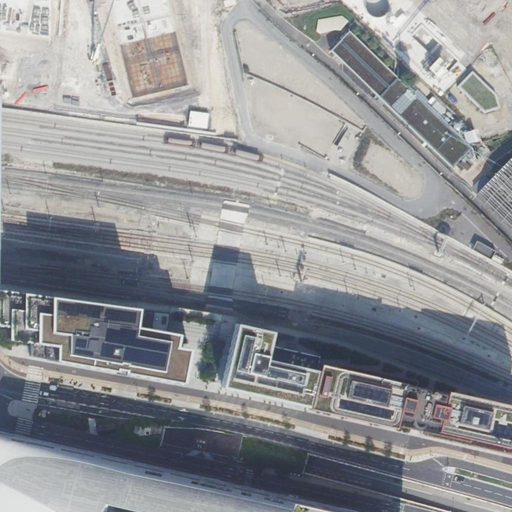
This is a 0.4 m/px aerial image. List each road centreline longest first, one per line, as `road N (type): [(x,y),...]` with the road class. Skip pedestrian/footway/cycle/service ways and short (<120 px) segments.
road 1 (motorway): [(479,511),(239,450),(163,439),(67,462),(0,505)]
road 2 (primary): [(420,473),(268,432),(0,377)]
road 3 (primary): [(0,419),(408,511)]
